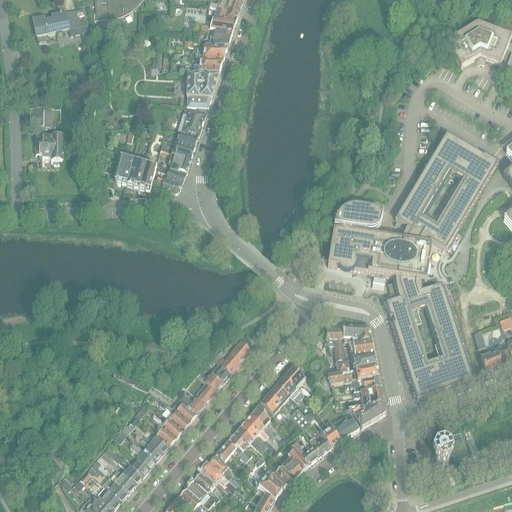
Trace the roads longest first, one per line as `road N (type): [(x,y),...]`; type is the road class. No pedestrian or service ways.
road 1 (residential): [(313,301),(277,357),(142,511)]
road 2 (residential): [(255,0),(202,163),(199,209)]
road 3 (residential): [(15,215),(0,0)]
road 4 (residential): [(15,215),(199,209)]
road 5 (residential): [(313,301),(277,282),(199,209)]
road 6 (residential): [(280,511),(353,447),(397,426)]
road 7 (residential): [(397,426),(511,382)]
